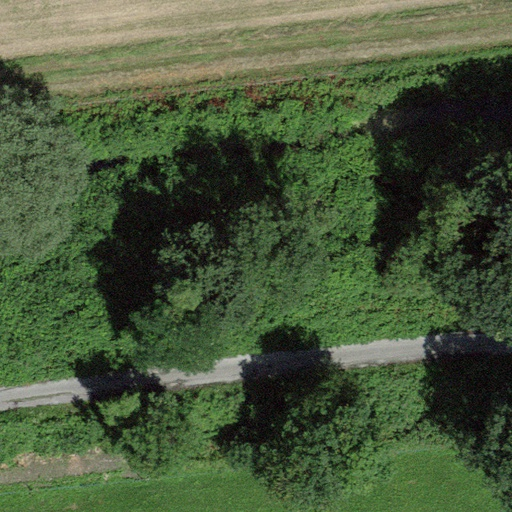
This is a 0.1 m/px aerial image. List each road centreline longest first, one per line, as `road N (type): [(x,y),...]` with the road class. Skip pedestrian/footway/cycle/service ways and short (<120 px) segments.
road 1 (track): [(0,93),(511,27)]
road 2 (track): [(0,389),(511,326)]
